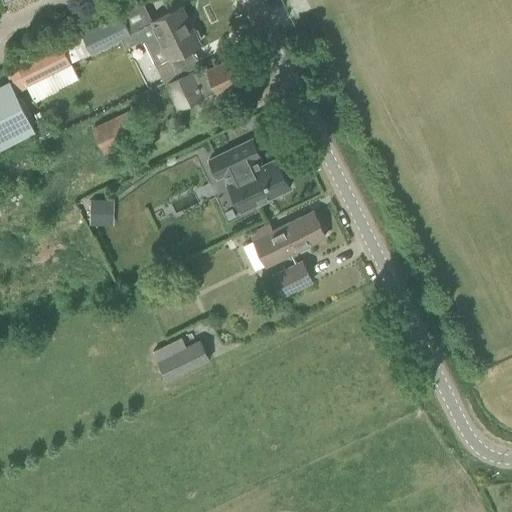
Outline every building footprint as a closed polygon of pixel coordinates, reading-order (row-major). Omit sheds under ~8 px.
[(164,81),(198,65),(190,47),(199,43),(198,41),(202,38),(197,29),(193,31),(181,6),(163,15),(138,28),(164,81)] [(27,86),(71,63),(92,53),(131,34),(120,12),(82,31),(53,45),(52,45),(15,63),(27,86)] [(198,65),(164,81),(176,109),(203,96),(202,94),(215,88),(216,91),(227,85),(246,77),(236,56),(218,64),(206,69),(203,63),(198,65)] [(31,117),(11,78),(0,83),(0,147),(36,129),(31,117)] [(144,132),(132,108),(92,128),(104,151),(144,132)] [(225,175),(228,182),(227,183),(234,196),(247,190),(254,203),(290,186),(285,173),(289,171),(283,158),(278,161),(277,157),(262,164),(258,157),(261,155),(252,137),(209,158),(218,178),(225,175)] [(90,223),(113,224),(114,199),(91,198),(90,223)] [(267,263),(273,261),(307,244),(325,235),(313,210),(295,219),(273,229),(269,221),(249,231),(253,240),(243,245),(255,269),(267,263)] [(271,275),(281,295),(312,280),(302,260),(271,275)] [(200,337),(186,344),(182,336),(169,342),(153,350),(164,372),(167,379),(211,359),(208,353),(202,340),(200,337)]
